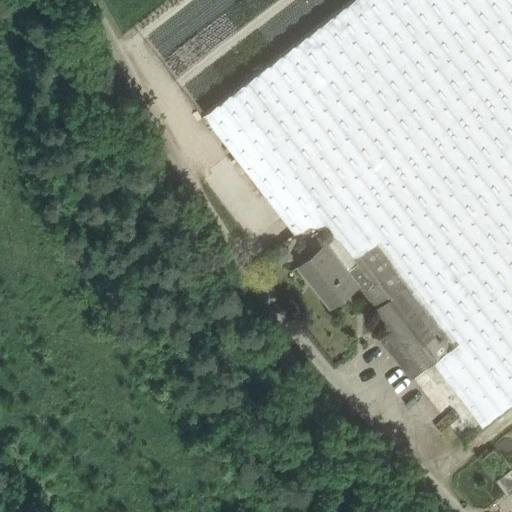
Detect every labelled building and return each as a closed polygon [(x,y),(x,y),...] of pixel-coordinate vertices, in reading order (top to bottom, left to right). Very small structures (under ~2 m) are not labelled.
[(340,236),(356,256),(374,241),(394,266),(454,343),(434,358),(483,422),(511,399),(511,0),(348,0),(204,110),(296,230),(311,222),(325,224),(340,236)] [(356,256),(359,259),(349,267),(328,240),(300,263),(332,304),(360,281),(358,279),(368,270),(375,279),(368,285),(370,286),(394,266),(374,241),(356,256)] [(286,245),(277,252),(283,261),(292,254),(286,245)] [(454,343),(394,266),(370,286),(382,302),(376,306),(393,327),(383,335),(414,374),(430,362),(434,358),(454,343)] [(511,490),(511,466),(497,478),(508,493),(511,490)]
